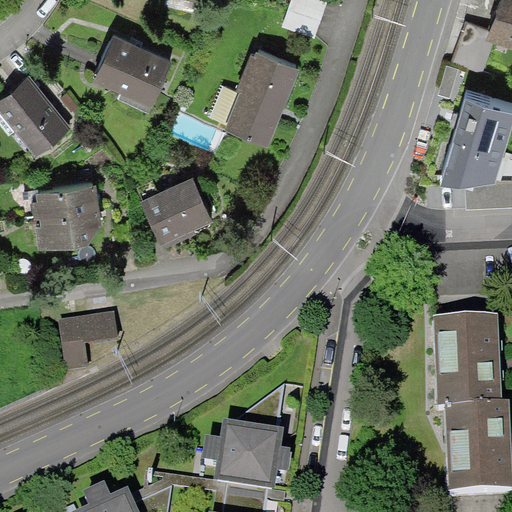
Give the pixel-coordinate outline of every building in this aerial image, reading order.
[(328,4),(317,0),(292,0),(283,29),(315,40),(328,4)] [(511,0),(497,0),(487,30),(464,22),(449,66),(483,77),(495,40),(511,46),(511,0)] [(173,59),(112,33),(92,78),(153,105),(173,59)] [(299,66),(251,46),(219,122),(267,142),(299,66)] [(29,77),(0,98),(0,112),(33,156),(69,129),(29,77)] [(511,108),(470,95),(446,171),(496,170),(511,121),(511,108)] [(197,174),(138,196),(155,243),(214,221),(197,174)] [(95,184),(31,193),(39,245),(102,236),(95,184)] [(498,311),(434,313),(438,403),(446,402),(501,394),(498,311)] [(113,318),(58,326),(64,372),(87,369),(84,347),(117,342),(113,318)] [(235,431),(225,430),(223,446),(206,444),(203,472),(217,474),(215,492),(226,492),(268,498),(280,499),(281,481),(292,483),(295,458),(286,457),(288,439),(279,438),(285,388),(236,421),(235,431)] [(501,394),(446,402),(448,496),(511,492),(511,487),(508,399),(501,394)] [(89,511),(169,511),(173,488),(135,506),(131,498),(113,506),(107,492),(84,502),(89,511)] [(223,511),(265,511),(268,498),(226,492),(223,511)]
